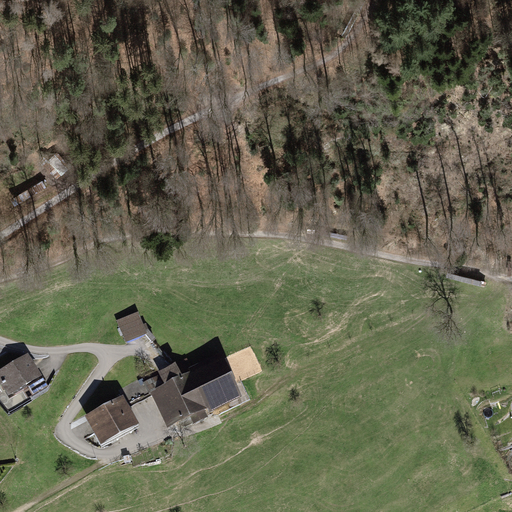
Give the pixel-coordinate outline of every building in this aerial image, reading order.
[(138,313),(117,321),(126,343),(147,335),(138,313)] [(190,374),(151,393),(168,429),(209,410),(210,413),(242,398),(221,355),(188,370),(190,374)] [(28,356),(0,372),(0,382),(9,397),(41,377),(28,356)] [(178,369),(189,365),(188,359),(176,363),(178,369)] [(123,398),(86,418),(101,445),(138,425),(123,398)]
